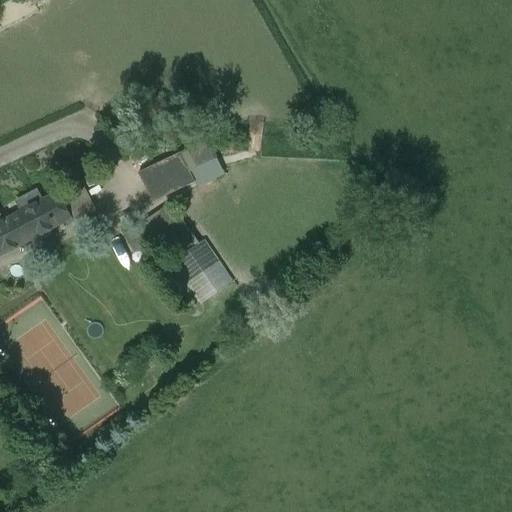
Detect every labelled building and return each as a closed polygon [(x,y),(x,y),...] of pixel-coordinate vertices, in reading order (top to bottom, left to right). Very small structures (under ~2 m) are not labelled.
[(187,167),(146,187),(153,201),(194,181),(187,167)] [(79,183),(55,196),(0,225),(0,254),(67,218),(69,222),(93,209),(79,183)] [(172,261),(200,242),(171,200),(143,219),(172,261)] [(126,235),(135,250),(150,242),(141,227),(126,235)] [(182,266),(196,304),(222,294),(208,256),(182,266)] [(226,284),(233,277),(219,263),(212,270),(226,284)] [(47,293),(0,320),(0,326),(32,381),(38,378),(72,436),(116,411),(47,293)]
